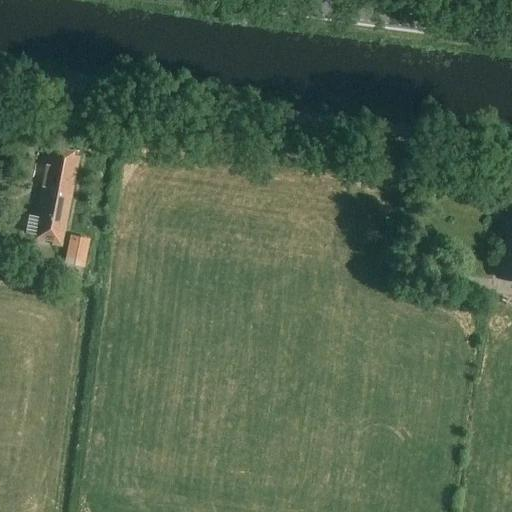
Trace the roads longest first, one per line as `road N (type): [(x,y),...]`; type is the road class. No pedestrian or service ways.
road 1 (unclassified): [(511,142),(75,87)]
road 2 (tertiary): [(511,27),(377,11)]
